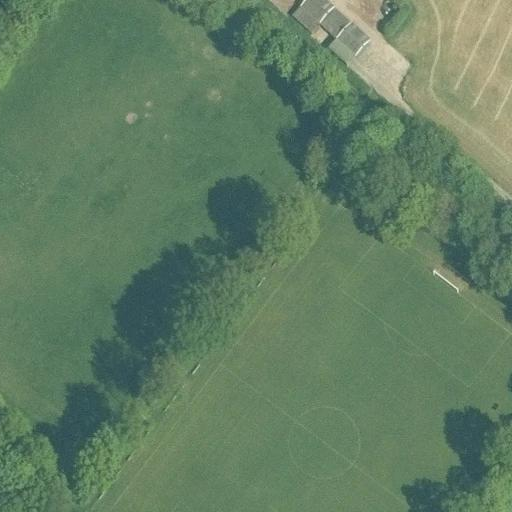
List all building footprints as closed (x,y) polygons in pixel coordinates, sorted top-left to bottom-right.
[(321,29),(334,15),(317,0),(313,0),(303,12),(321,29)] [(373,32),(384,39),(396,22),(385,14),(373,32)] [(371,45),(352,28),(337,44),(356,61),(371,45)] [(345,80),(354,73),(340,55),(331,62),(345,80)] [(374,149),(386,136),(368,119),(352,137),(366,150),(370,145),(374,149)]
